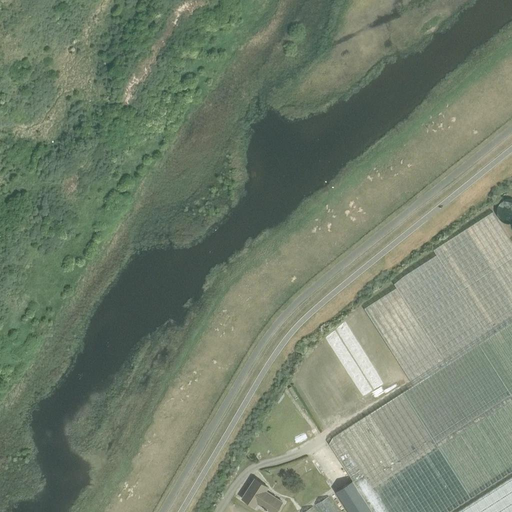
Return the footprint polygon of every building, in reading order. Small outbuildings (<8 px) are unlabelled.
[(508,222),(511,222),(511,199),(510,199),(506,200),(502,202),(499,205),(497,210),(498,214),(500,218),(503,221),(508,222)] [(327,441),(353,481),(372,511),(449,511),(511,472),(511,241),(511,242),(493,213),(433,251),(436,256),(404,276),(394,284),(397,288),(363,309),(413,386),(327,441)] [(511,511),(511,477),(456,511),(511,511)] [(269,511),(275,511),(282,502),(266,491),(268,488),(255,479),(242,499),(255,507),(258,502),(262,504),(261,506),(269,511)] [(347,511),(372,511),(353,481),(335,492),(347,511)] [(319,511),(338,511),(328,497),(315,505),(319,511)]
